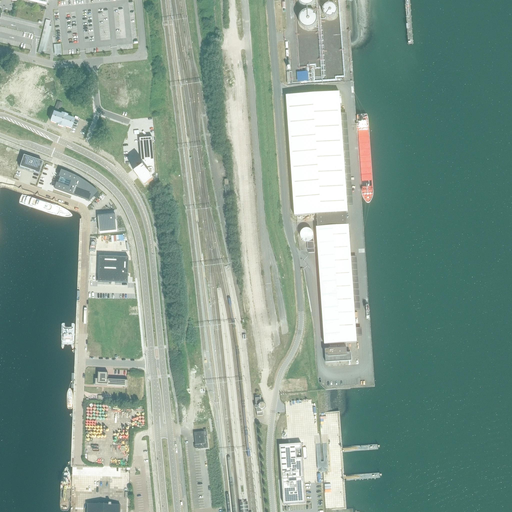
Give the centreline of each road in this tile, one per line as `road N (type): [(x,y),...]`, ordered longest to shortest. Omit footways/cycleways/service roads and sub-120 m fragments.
road 1 (unclassified): [(273,511),(273,407),(296,343),(300,298),(268,0)]
road 2 (unclassified): [(163,363),(148,235),(133,189),(93,155),(0,115)]
road 3 (unclassified): [(0,134),(92,171),(119,196),(140,242),(153,363)]
road 4 (unclassified): [(81,361),(86,211),(0,179)]
